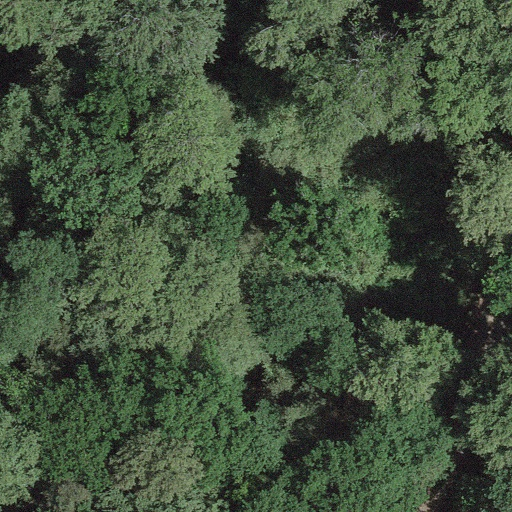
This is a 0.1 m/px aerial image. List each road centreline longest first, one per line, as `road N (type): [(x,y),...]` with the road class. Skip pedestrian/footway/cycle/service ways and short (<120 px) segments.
road 1 (track): [(0,350),(80,242),(158,112),(187,0)]
road 2 (track): [(423,511),(511,242)]
